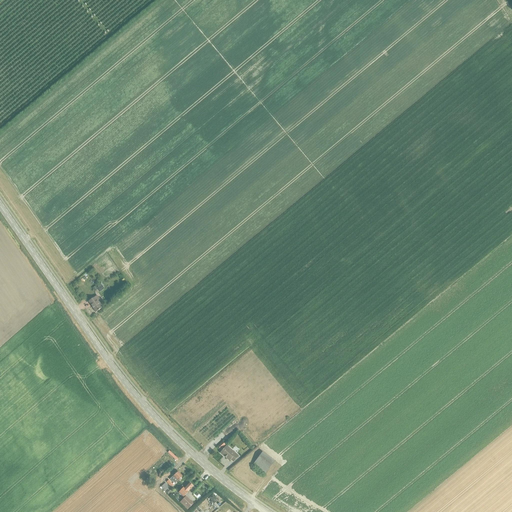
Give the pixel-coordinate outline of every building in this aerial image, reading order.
[(88,302),(96,313),(102,308),(99,304),(102,303),(97,296),(88,302)] [(226,446),(220,453),(229,461),(231,460),(233,462),(238,456),(236,454),(234,452),(233,453),(226,446)] [(171,450),(169,452),(177,460),(179,458),(171,450)] [(253,465),(264,474),(274,461),(262,452),(253,465)] [(178,481),(183,477),(178,472),(169,479),(171,481),(173,481),(175,483),(177,481),(178,481)] [(183,487),(179,493),(183,497),(188,492),(191,489),(191,490),(191,489),(193,486),(189,483),(184,488),(183,487)] [(193,504),(185,496),(180,502),(187,509),(193,504)]
